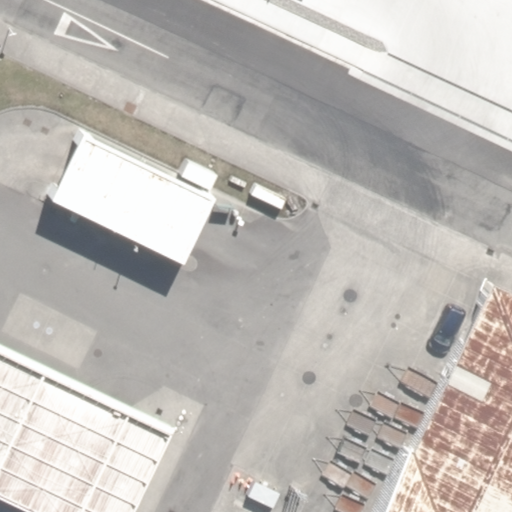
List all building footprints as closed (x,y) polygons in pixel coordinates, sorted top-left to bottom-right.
[(206,0),(370,78),(407,0),(206,0)] [(511,0),(486,0),(434,109),(511,146),(511,0)] [(81,119),(47,188),(183,253),(217,185),(81,119)] [(511,511),(511,286),(480,272),(368,511),(511,511)] [(0,511),(141,511),(185,418),(0,331),(0,511)]
